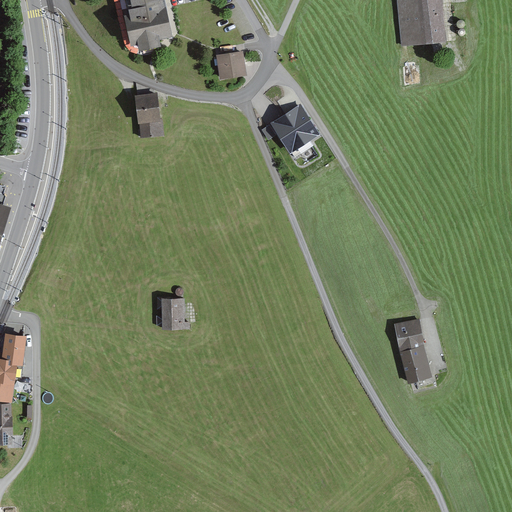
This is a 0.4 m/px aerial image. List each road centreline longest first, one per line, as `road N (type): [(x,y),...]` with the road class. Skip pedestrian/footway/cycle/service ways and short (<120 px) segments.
road 1 (track): [(243,98),(339,336),(445,511)]
road 2 (residential): [(63,0),(96,50),(126,74),(187,95),(243,98),(296,0)]
road 3 (secondary): [(33,0),(43,72),(34,172)]
